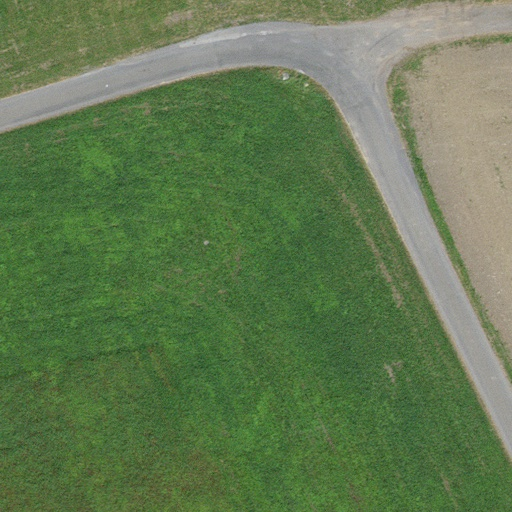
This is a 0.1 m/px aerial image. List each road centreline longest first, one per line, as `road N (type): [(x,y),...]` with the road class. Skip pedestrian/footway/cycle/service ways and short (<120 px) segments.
road 1 (track): [(511,427),(324,39),(158,61),(0,121)]
road 2 (track): [(511,26),(324,39)]
